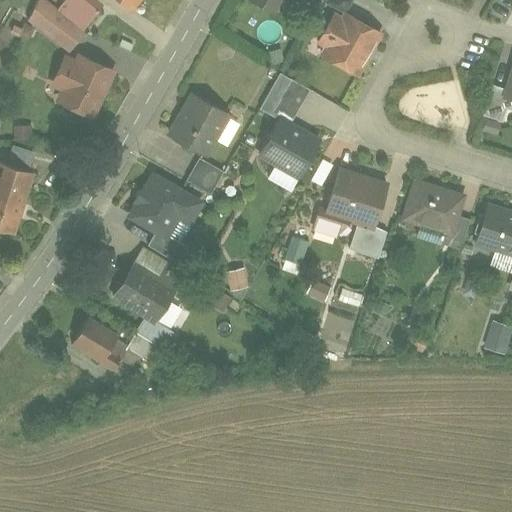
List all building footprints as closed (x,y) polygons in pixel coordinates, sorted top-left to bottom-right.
[(100,11),(86,0),(68,0),(57,14),(43,3),(26,25),(71,60),(87,38),(82,35),(100,11)] [(145,0),(106,0),(133,18),(145,0)] [(285,0),(294,5),(296,0),(256,0),(271,8),(275,0),(285,0)] [(340,9),(347,14),(354,0),(324,0),(324,1),(340,9)] [(315,53),(362,79),(387,35),(347,14),(340,9),(315,53)] [(93,127),(113,77),(78,62),(76,67),(65,62),(51,94),(61,99),(56,112),(93,127)] [(280,118),(291,123),(309,87),(282,73),(263,109),(280,118)] [(170,131),(213,155),(235,116),(192,92),(170,131)] [(486,131),(503,135),(506,122),(490,117),(486,131)] [(260,156),(300,177),(320,139),(291,123),(280,118),(260,156)] [(191,181),(214,193),(226,170),(203,158),(191,181)] [(0,236),(15,240),(33,175),(0,165),(0,236)] [(366,224),(384,228),(394,182),(337,169),(326,215),(366,224)] [(187,245),(210,202),(154,173),(131,216),(187,245)] [(470,194),(418,178),(406,218),(458,233),(470,194)] [(511,207),(491,201),(478,244),(511,254),(511,207)] [(384,228),(366,224),(359,251),(386,257),(392,230),(384,228)] [(291,258),(308,262),(313,242),(296,238),(291,258)] [(116,300),(161,322),(187,268),(142,246),(116,300)] [(235,292),(254,287),(249,268),(230,273),(235,292)] [(463,274),(458,287),(477,294),(482,281),(463,274)] [(312,293),(329,300),(335,286),(318,278),(312,293)] [(362,304),(365,292),(343,288),(340,300),(362,304)] [(226,313),(235,299),(221,290),(212,304),(226,313)] [(108,366),(125,339),(91,318),(75,345),(108,366)] [(511,350),(511,323),(497,319),(488,348),(511,355),(511,350)]
